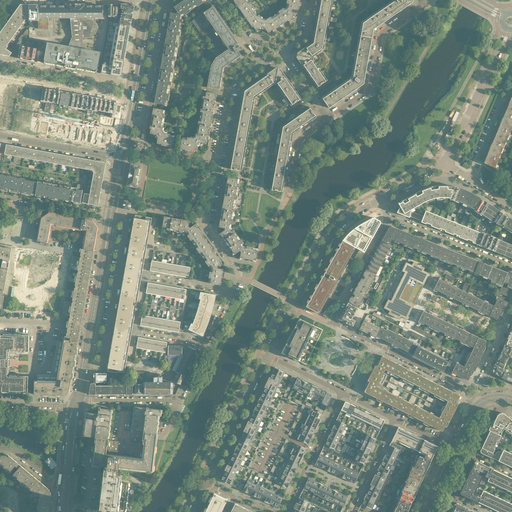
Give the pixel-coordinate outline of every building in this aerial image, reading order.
[(177,12),(177,13),(182,16),(184,15),(185,15),(190,12),(190,11),(193,8),(187,0),(184,0),(181,3),(180,1),(177,3),(178,5),(174,7),(177,12)] [(203,2),(205,0),(187,0),(193,8),(197,6),(198,6),(203,3),(203,2)] [(252,9),(253,8),(254,8),(250,2),(248,4),(245,0),(244,0),(237,6),(238,7),(238,8),(238,9),(239,9),(240,10),(238,11),(240,13),(241,12),(243,15),(243,16),(244,17),(245,17),(246,19),(256,12),(255,12),(254,13),(252,9)] [(299,3),(299,0),(286,0),(286,4),(289,4),(288,8),(292,10),(298,11),(298,9),(299,8),(299,7),(299,6),(301,6),(301,3),(299,3)] [(330,17),(332,2),(323,0),(319,0),(319,5),(321,5),(320,9),(318,9),(317,15),(330,17)] [(371,29),(374,27),(376,28),(411,4),(409,1),(410,0),(393,0),(366,19),(367,21),(363,23),(362,28),(360,28),(352,77),(322,98),(328,107),(333,103),(334,105),(356,89),(355,88),(359,85),(360,86),(363,84),(364,81),(362,81),(363,75),(365,76),(372,33),(371,33),(371,29)] [(21,5),(12,16),(21,23),(23,21),(24,22),(26,19),(26,17),(28,17),(28,19),(29,19),(29,5),(21,5)] [(96,34),(98,28),(95,22),(95,18),(102,18),(102,7),(85,6),(85,5),(66,5),(66,6),(39,6),(39,5),(29,5),(29,19),(29,22),(39,21),(39,30),(48,30),(48,19),(72,19),(74,37),(73,38),(72,38),(72,39),(71,39),(71,40),(72,40),(68,47),(48,43),(44,63),(64,66),(64,67),(76,69),(76,68),(96,72),(100,53),(83,49),(83,38),(91,38),(96,34)] [(237,43),(212,7),(192,21),(200,34),(208,28),(215,38),(212,40),(214,42),(214,41),(222,53),(215,57),(213,73),(203,71),(200,86),(219,90),(223,68),(241,55),(238,51),(240,49),(236,44),(237,43)] [(293,17),(295,16),(291,11),(292,10),(288,8),(285,10),(283,8),(278,12),(278,13),(275,15),(282,25),(283,24),(284,24),(285,23),(288,21),(289,22),(292,20),(291,19),(291,18),(292,19),(293,18),(293,17)] [(263,28),(264,20),(262,20),(259,15),(258,15),(256,12),(246,19),(247,20),(247,21),(247,22),(248,22),(250,25),(249,26),(251,29),(253,27),(256,31),(259,29),(260,28),(261,27),(263,28)] [(169,21),(168,25),(181,28),(182,20),(181,20),(182,16),(177,13),(176,14),(170,13),(170,18),(168,17),(167,21),(169,21)] [(282,25),(275,15),(271,18),(271,17),(265,21),(264,20),(263,28),(264,28),(265,29),(265,30),(266,30),(268,33),(272,30),(274,33),(276,31),(275,29),(278,27),(279,27),(280,27),(280,26),(282,25)] [(327,32),(329,22),(330,17),(317,15),(316,20),(318,20),(317,24),(316,24),(315,30),(327,32)] [(12,16),(4,27),(13,34),(15,32),(16,33),(21,26),(20,25),(21,23),(12,16)] [(104,61),(101,74),(120,77),(122,76),(131,26),(120,24),(113,63),(104,61)] [(165,30),(165,33),(167,33),(166,38),(176,40),(177,35),(179,36),(181,28),(168,25),(167,30),(165,30)] [(4,27),(0,33),(0,38),(7,43),(8,44),(13,37),(12,36),(13,34),(4,27)] [(7,43),(0,38),(0,54),(18,58),(20,46),(21,38),(29,35),(29,29),(27,29),(22,35),(18,40),(19,41),(12,50),(8,47),(6,45),(7,43)] [(324,50),(327,32),(315,30),(314,35),(315,35),(314,40),(313,39),(312,43),(324,50)] [(165,42),(163,42),(163,45),(164,46),(164,50),(176,52),(178,44),(175,44),(176,40),(166,38),(165,42)] [(317,55),(324,50),(312,43),(310,44),(311,46),(307,48),(306,47),(297,53),(297,55),(311,58),(312,56),(316,53),(317,55)] [(161,54),(160,58),(162,58),(161,63),(171,65),(172,60),(175,60),(176,52),(164,50),(163,55),(161,54)] [(318,68),(315,63),(314,64),(311,60),(311,58),(297,55),(296,58),(302,67),(304,66),(306,70),(305,70),(308,75),(318,68)] [(161,67),(159,67),(158,70),(160,71),(159,75),(172,77),(173,70),(171,69),(171,65),(161,63),(161,67)] [(275,83),(278,69),(275,68),(267,74),(267,75),(264,78),(263,77),(258,80),(265,90),(270,87),(269,86),(273,83),(275,83)] [(327,81),(321,72),(318,68),(308,75),(311,79),(312,78),(315,82),(314,83),(317,88),(327,81)] [(288,82),(285,79),(286,78),(280,69),(278,69),(275,83),(277,84),(280,88),(279,89),(282,93),(292,86),(289,81),(288,82)] [(157,79),(156,83),(158,83),(157,88),(167,90),(168,85),(170,85),(172,77),(159,75),(158,80),(157,79)] [(0,80),(0,126),(39,133),(42,114),(38,113),(43,88),(0,80)] [(265,90),(258,80),(254,83),(255,84),(251,87),(250,86),(243,90),(255,98),(265,90)] [(301,99),(298,94),(296,95),(294,91),(295,90),(292,86),(282,93),(291,106),(301,99)] [(52,90),(43,88),(41,100),(50,102),(52,90)] [(156,95),(154,95),(153,98),(155,98),(154,103),(166,105),(167,101),(168,101),(169,94),(166,94),(167,90),(157,88),(156,95)] [(252,111),(255,98),(243,90),(242,99),(243,99),(242,103),(241,103),(240,108),(252,111)] [(211,93),(206,92),(206,97),(203,96),(202,104),(214,106),(214,105),(215,104),(215,103),(215,102),(217,102),(217,99),(216,99),(216,98),(217,97),(216,96),(216,94),(213,93),(212,92),(211,93)] [(214,106),(202,104),(200,112),(203,113),(202,117),(212,119),(212,117),(213,117),(213,116),(213,115),(213,114),(215,115),(215,111),(213,111),(213,110),(214,110),(214,109),(214,108),(214,106)] [(316,117),(309,107),(296,116),(303,126),(308,123),(307,122),(311,119),(311,120),(316,117)] [(158,109),(153,108),(152,113),(151,113),(150,116),(152,116),(151,121),(164,123),(165,115),(162,115),(163,110),(158,109),(158,108),(158,109)] [(250,126),(251,116),(252,111),(240,108),(239,114),(241,114),(240,118),(238,118),(237,123),(250,126)] [(511,125),(511,117),(505,114),(502,121),(511,125)] [(303,126),(296,116),(281,126),(293,134),(295,132),(294,130),(298,128),(299,129),(303,126)] [(212,119),(202,117),(201,122),(198,121),(197,129),(210,131),(210,130),(211,129),(211,128),(210,128),(211,127),(212,127),(213,124),(211,124),(211,123),(212,123),(212,122),(212,121),(212,119)] [(41,124),(39,136),(109,148),(114,121),(102,119),(99,134),(43,124),(41,124)] [(148,125),(148,128),(151,129),(150,134),(153,134),(154,135),(156,135),(157,136),(163,132),(162,131),(164,123),(151,121),(150,125),(148,125)] [(510,133),(511,128),(511,125),(502,121),(499,128),(510,133)] [(247,141),(250,126),(237,123),(236,129),(238,129),(237,134),(236,133),(234,139),(247,141)] [(292,137),(293,134),(281,126),(278,144),(290,146),(291,141),(290,141),(290,136),(292,137)] [(507,140),(510,133),(499,128),(496,135),(507,140)] [(210,131),(197,129),(196,137),(195,138),(199,144),(200,143),(202,143),(202,144),(203,143),(206,144),(207,139),(210,140),(211,136),(209,136),(209,135),(210,135),(210,134),(209,133),(210,131)] [(163,132),(157,136),(158,138),(157,139),(157,140),(157,144),(161,145),(161,146),(164,146),(164,148),(167,149),(168,147),(169,148),(170,148),(170,147),(172,148),(173,144),(174,143),(173,143),(174,136),(170,135),(170,134),(164,133),(163,132)] [(504,147),(507,140),(496,135),(493,142),(504,147)] [(187,138),(182,137),(181,144),(180,145),(181,145),(180,149),(182,149),(183,150),(184,150),(185,150),(185,152),(188,152),(188,151),(196,152),(197,147),(198,147),(197,146),(197,145),(199,144),(195,138),(193,138),(187,137),(187,138)] [(244,156),(246,146),(247,141),(234,139),(234,144),(235,144),(234,149),(233,148),(232,154),(244,156)] [(141,151),(142,143),(135,141),(133,150),(133,151),(135,151),(135,150),(141,151)] [(502,154),(504,147),(493,142),(490,149),(502,154)] [(23,158),(25,151),(25,148),(6,144),(5,155),(23,158)] [(287,156),(288,152),(289,152),(290,146),(278,144),(275,160),(287,162),(288,156),(287,156)] [(42,161),(44,154),(44,151),(25,148),(25,151),(23,158),(42,161)] [(499,161),(502,154),(490,149),(487,156),(499,161)] [(61,165),(62,158),(63,155),(44,151),(44,154),(42,161),(61,165)] [(241,171),(244,156),(232,154),(231,159),(232,159),(232,164),(230,163),(229,169),(241,171)] [(80,168),(81,158),(63,155),(62,158),(61,165),(80,168)] [(496,168),(499,161),(487,156),(484,163),(492,166),(491,167),(493,167),(494,167),(496,168)] [(101,162),(81,158),(80,168),(92,170),(94,173),(91,185),(101,187),(103,181),(105,167),(102,167),(101,165),(101,162)] [(284,171),(285,167),(287,167),(287,162),(275,160),(272,175),(285,177),(286,171),(284,171)] [(137,188),(141,166),(131,164),(127,186),(137,188)] [(0,188),(9,190),(12,176),(0,174),(0,188)] [(282,186),(282,182),(284,182),(285,177),(272,175),(270,190),(282,192),(283,186),(282,186)] [(22,192),(24,180),(24,179),(12,176),(9,190),(22,192)] [(238,192),(239,184),(237,184),(238,179),(233,178),(232,177),(231,178),(228,177),(227,182),(225,182),(224,185),(226,185),(225,190),(238,192)] [(35,195),(38,182),(37,182),(24,180),(22,192),(35,195)] [(47,197),(49,183),(38,181),(37,182),(38,182),(35,195),(47,197)] [(69,201),(72,187),(49,183),(47,197),(69,201)] [(80,203),(84,185),(78,184),(77,188),(74,202),(80,203)] [(101,187),(91,185),(90,194),(84,193),(82,203),(98,206),(101,187)] [(442,198),(443,185),(438,186),(434,186),(430,187),(432,199),(434,198),(438,198),(442,198)] [(450,198),(454,188),(453,188),(454,187),(447,186),(443,185),(442,198),(447,198),(450,198)] [(432,199),(430,187),(426,188),(422,190),(415,194),(421,204),(426,201),(432,199)] [(454,202),(454,201),(459,188),(455,187),(454,188),(450,198),(449,200),(454,202)] [(467,205),(473,194),(464,190),(459,188),(454,201),(455,202),(456,200),(467,205)] [(237,200),(237,197),(238,192),(225,190),(225,194),(223,194),(222,197),(224,198),(223,202),(233,204),(234,199),(237,200)] [(421,204),(415,194),(398,203),(400,207),(397,213),(409,217),(409,216),(411,211),(411,210),(421,204)] [(471,208),(477,197),(473,194),(467,205),(471,208)] [(474,211),(475,210),(481,199),(477,197),(471,208),(473,209),(472,210),(474,211)] [(478,212),(485,201),(481,199),(475,210),(477,211),(476,213),(478,214),(478,212)] [(123,209),(130,210),(132,202),(124,201),(123,209)] [(482,215),(489,204),(485,201),(478,212),(480,214),(480,215),(481,216),(482,215)] [(234,217),(235,209),(232,208),(233,204),(223,202),(222,207),(221,206),(220,210),(222,210),(221,214),(234,217)] [(493,222),(500,212),(489,204),(482,215),(493,222)] [(423,216),(411,211),(409,216),(421,221),(423,216)] [(435,228),(439,216),(425,211),(423,216),(421,221),(421,222),(425,224),(426,223),(431,225),(431,226),(435,228)] [(98,228),(92,220),(89,219),(89,220),(85,219),(85,220),(82,219),(83,218),(78,217),(78,218),(71,216),(67,215),(66,217),(56,215),(56,214),(52,213),(49,212),(41,218),(40,221),(41,221),(40,225),(50,227),(51,226),(51,224),(56,225),(60,226),(60,227),(82,230),(82,229),(86,230),(86,233),(96,235),(97,231),(98,228)] [(498,225),(504,215),(500,212),(493,222),(498,225)] [(218,219),(218,222),(220,222),(219,227),(224,228),(225,229),(229,228),(230,224),(232,225),(234,217),(221,214),(220,219),(218,219)] [(133,325),(140,282),(142,275),(142,271),(152,218),(136,215),(135,216),(135,218),(134,218),(124,272),(114,327),(107,368),(108,368),(108,370),(108,371),(110,372),(117,373),(117,372),(124,373),(132,330),(133,325)] [(169,217),(164,216),(163,220),(163,221),(162,226),(167,227),(167,230),(175,231),(177,219),(172,218),(173,216),(169,215),(169,217)] [(503,227),(509,218),(504,215),(498,225),(502,228),(503,227)] [(449,233),(453,222),(439,216),(435,228),(439,229),(440,228),(445,230),(445,231),(449,233)] [(181,219),(177,219),(175,231),(182,233),(183,230),(187,231),(189,227),(189,221),(185,220),(185,218),(182,218),(181,219)] [(347,235),(342,240),(354,247),(359,250),(364,252),(380,223),(380,221),(374,218),(372,218),(359,225),(355,228),(349,232),(347,235)] [(507,231),(511,223),(511,219),(509,218),(503,227),(507,231)] [(463,239),(467,227),(453,222),(449,233),(453,235),(453,234),(459,236),(458,237),(463,239)] [(190,228),(189,227),(187,231),(189,234),(187,236),(191,241),(191,240),(194,244),(196,243),(204,237),(203,236),(203,235),(202,234),(199,231),(201,230),(199,227),(198,228),(197,228),(197,227),(197,226),(196,226),(195,224),(190,228)] [(51,230),(52,227),(51,226),(50,227),(40,225),(38,237),(37,241),(48,243),(49,235),(51,235),(52,231),(51,230)] [(388,244),(390,239),(395,228),(391,226),(389,227),(382,241),(388,244)] [(476,244),(481,233),(467,227),(463,239),(467,240),(467,239),(473,241),(472,242),(476,244)] [(238,236),(235,233),(233,230),(231,231),(229,228),(225,229),(225,230),(220,233),(221,235),(221,236),(222,237),(223,237),(221,238),(223,241),(225,240),(225,241),(225,242),(226,242),(227,244),(238,236)] [(395,241),(399,230),(395,228),(390,239),(395,241)] [(408,246),(412,235),(399,230),(395,241),(408,246)] [(95,247),(97,235),(96,235),(86,233),(85,232),(84,236),(83,236),(83,241),(84,241),(83,249),(94,251),(93,250),(94,247),(95,247)] [(481,246),(486,235),(485,235),(483,233),(483,232),(481,232),(481,233),(476,244),(481,246)] [(486,248),(490,236),(491,235),(490,236),(487,235),(488,234),(486,233),(485,235),(486,235),(481,246),(486,248)] [(422,251),(426,240),(412,235),(408,246),(422,251)] [(242,248),(240,245),(242,243),(238,236),(227,244),(228,245),(228,246),(229,247),(230,247),(230,248),(229,249),(230,251),(232,250),(232,251),(232,252),(233,253),(235,254),(239,251),(240,252),(242,248)] [(495,238),(490,236),(486,248),(490,250),(495,238)] [(196,243),(198,247),(196,248),(200,254),(202,252),(204,256),(203,257),(206,261),(215,254),(215,253),(215,252),(214,252),(212,249),(212,248),(211,247),(210,247),(210,246),(212,245),(210,243),(208,244),(206,241),(206,240),(206,239),(205,239),(204,237),(196,243)] [(495,251),(499,240),(495,238),(495,237),(495,238),(490,250),(495,251)] [(499,253),(504,242),(499,240),(500,239),(499,240),(495,251),(499,253)] [(337,278),(354,247),(342,240),(339,246),(339,247),(338,249),(325,271),(326,271),(325,272),(323,275),(324,275),(323,276),(310,298),(311,299),(310,301),(309,300),(306,306),(318,313),(335,282),(334,282),(337,277),(337,278)] [(435,257),(439,245),(426,240),(422,251),(435,257)] [(389,250),(391,245),(388,244),(382,241),(379,245),(389,250)] [(504,255),(508,244),(504,242),(499,253),(504,255)] [(389,250),(379,245),(377,249),(386,254),(389,250)] [(439,260),(444,247),(439,245),(435,257),(439,258),(439,260)] [(8,270),(12,248),(5,247),(5,248),(3,247),(0,246),(0,259),(1,259),(3,259),(1,268),(8,270)] [(257,256),(258,249),(253,248),(253,247),(247,246),(246,249),(242,248),(240,252),(241,252),(239,259),(251,261),(251,260),(252,260),(253,261),(254,260),(256,261),(256,257),(257,256)] [(447,262),(452,251),(445,248),(444,247),(439,260),(440,260),(441,261),(443,261),(443,260),(447,262)] [(83,249),(82,249),(80,256),(81,256),(81,258),(73,256),(71,263),(91,266),(92,260),(92,258),(93,258),(94,251),(83,249)] [(386,254),(377,249),(375,253),(384,258),(386,254)] [(413,256),(396,249),(395,252),(400,254),(413,259),(413,258),(413,256)] [(18,250),(15,268),(28,270),(26,285),(48,288),(51,268),(58,269),(58,266),(55,265),(57,253),(37,250),(37,252),(18,250)] [(360,261),(365,253),(364,252),(359,250),(354,258),(360,261)] [(452,264),(457,252),(452,251),(447,262),(452,264)] [(461,267),(465,256),(457,252),(452,264),(461,267)] [(384,258),(375,253),(372,257),(381,262),(382,262),(384,258)] [(215,254),(206,261),(205,261),(209,267),(211,265),(213,268),(217,267),(222,263),(221,262),(221,261),(220,260),(219,260),(219,259),(221,258),(219,256),(217,257),(215,254)] [(470,271),(474,259),(465,256),(461,267),(470,271)] [(381,262),(372,257),(370,261),(379,266),(381,262)] [(478,275),(483,263),(474,259),(470,271),(474,272),(474,273),(478,275)] [(379,266),(370,261),(368,265),(377,270),(379,266)] [(388,299),(383,308),(389,311),(388,314),(400,320),(401,317),(407,320),(409,315),(417,298),(420,292),(429,273),(423,271),(425,268),(413,262),(412,265),(406,262),(402,271),(404,272),(403,275),(392,298),(391,301),(388,299)] [(91,266),(71,263),(70,269),(78,271),(78,273),(77,273),(76,279),(88,281),(90,275),(89,275),(89,273),(90,273),(91,266)] [(487,278),(491,266),(483,263),(478,275),(487,278)] [(375,275),(377,270),(368,265),(366,270),(375,275)] [(491,280),(496,268),(491,266),(487,278),(491,280)] [(217,267),(213,268),(212,272),(210,272),(209,278),(209,283),(215,284),(216,285),(217,284),(220,285),(221,280),(223,281),(225,270),(217,268),(217,267)] [(502,286),(503,282),(507,272),(496,268),(491,280),(490,281),(502,286)] [(367,291),(372,281),(375,275),(366,270),(362,276),(363,276),(362,278),(361,278),(357,285),(367,291)] [(511,289),(511,274),(507,272),(503,282),(506,283),(506,284),(507,285),(506,287),(511,289)] [(369,303),(372,305),(385,281),(388,275),(386,274),(383,280),(382,279),(369,303)] [(88,281),(76,279),(75,286),(76,286),(75,288),(73,294),(86,296),(87,290),(86,290),(87,288),(88,281)] [(450,297),(454,287),(439,279),(434,289),(439,292),(438,293),(439,294),(440,294),(441,294),(442,293),(450,297)] [(510,298),(511,291),(511,289),(506,287),(507,285),(506,284),(506,283),(503,282),(502,286),(498,293),(510,298)] [(358,307),(367,291),(357,285),(353,294),(352,296),(351,296),(348,302),(358,307)] [(470,294),(468,294),(465,292),(466,290),(463,288),(462,290),(454,287),(450,297),(457,300),(457,301),(457,302),(459,303),(460,303),(460,302),(465,304),(470,294)] [(216,295),(200,292),(199,299),(200,299),(199,305),(213,309),(214,305),(214,302),(216,295)] [(86,296),(73,294),(72,301),(73,301),(73,303),(72,303),(71,309),(83,311),(84,305),(84,303),(85,303),(86,296)] [(481,312),(486,302),(470,294),(465,304),(470,307),(470,308),(470,309),(472,310),(473,309),(473,308),(481,312)] [(504,311),(508,302),(498,297),(498,298),(494,306),(486,302),(481,312),(486,315),(489,316),(496,320),(497,319),(502,310),(504,311)] [(82,318),(83,311),(71,309),(72,303),(65,302),(62,315),(62,316),(62,317),(63,317),(64,318),(69,319),(68,324),(81,327),(81,322),(82,320),(81,320),(81,318),(82,318)] [(358,308),(348,303),(346,307),(356,312),(358,308)] [(211,316),(213,309),(199,305),(197,312),(195,318),(208,323),(211,316)] [(328,319),(333,310),(327,307),(322,316),(328,319)] [(356,312),(346,307),(344,310),(354,316),(356,312)] [(354,316),(344,310),(342,314),(348,317),(352,319),(354,316)] [(434,328),(439,318),(431,315),(432,314),(432,313),(430,312),(429,312),(428,313),(423,311),(418,321),(434,328)] [(374,312),(372,315),(384,321),(385,319),(374,312)] [(346,323),(348,317),(342,314),(339,319),(339,320),(346,323)] [(355,321),(352,319),(348,317),(346,323),(352,326),(355,321)] [(206,329),(208,323),(195,318),(193,324),(191,323),(188,330),(203,336),(206,329)] [(450,336),(455,326),(450,324),(450,323),(450,322),(448,321),(447,321),(447,322),(439,318),(434,328),(450,336)] [(306,365),(323,330),(299,319),(296,324),(293,330),(294,330),(293,332),(294,333),(293,335),(292,334),(291,336),(290,335),(290,336),(287,341),(284,347),(281,352),(281,353),(306,365)] [(376,336),(380,328),(364,320),(359,330),(367,334),(368,334),(370,335),(369,335),(375,338),(376,336)] [(81,327),(68,324),(68,327),(67,330),(61,329),(60,330),(59,331),(58,338),(64,340),(64,342),(63,342),(65,343),(65,342),(77,344),(77,342),(78,342),(79,335),(78,335),(79,333),(79,332),(80,329),(81,327)] [(466,344),(470,334),(463,330),(463,329),(463,328),(461,327),(460,327),(460,328),(455,326),(450,336),(466,344)] [(395,345),(400,335),(386,329),(386,330),(381,327),(380,328),(376,336),(384,340),(384,341),(384,342),(386,343),(387,343),(387,342),(395,345)] [(0,391),(3,392),(3,393),(5,393),(5,392),(6,392),(6,393),(9,393),(9,392),(10,392),(10,393),(12,393),(12,392),(14,392),(14,393),(16,393),(16,392),(17,392),(17,393),(19,393),(19,392),(21,392),(21,393),(23,393),(23,392),(28,393),(28,376),(23,376),(23,375),(21,375),(21,376),(20,376),(20,375),(18,375),(18,376),(16,376),(16,375),(14,375),(14,376),(13,376),(13,375),(10,375),(10,376),(9,376),(8,374),(8,373),(9,373),(9,371),(8,371),(8,370),(9,370),(9,367),(8,367),(8,366),(8,360),(8,359),(9,359),(9,356),(8,356),(8,355),(10,355),(10,353),(9,353),(9,352),(10,351),(11,351),(11,352),(13,352),(13,351),(14,351),(14,352),(16,352),(16,351),(18,351),(18,352),(20,352),(20,351),(21,351),(21,352),(24,353),(24,352),(25,352),(28,352),(29,335),(25,335),(21,335),(21,334),(19,334),(19,335),(17,335),(17,334),(15,334),(15,335),(14,335),(14,333),(12,333),(12,334),(10,334),(10,333),(8,333),(8,334),(7,334),(7,333),(4,333),(4,334),(0,333),(0,391)] [(482,352),(484,347),(486,342),(486,341),(476,336),(470,334),(466,344),(473,347),(469,357),(479,362),(483,352),(482,352)] [(417,346),(415,345),(412,343),(413,342),(400,335),(395,345),(402,349),(402,350),(402,351),(404,352),(405,352),(405,351),(413,355),(417,346)] [(63,342),(64,342),(58,341),(52,375),(37,375),(37,381),(34,380),(34,395),(62,395),(64,395),(65,395),(67,393),(68,393),(68,392),(69,391),(69,389),(77,344),(65,342),(65,343),(63,342)] [(505,363),(511,350),(511,347),(504,343),(501,353),(498,359),(505,363)] [(184,376),(196,350),(189,346),(168,346),(168,354),(179,355),(177,358),(173,367),(172,370),(178,373),(184,376)] [(448,362),(417,346),(413,355),(412,356),(443,372),(447,365),(449,366),(451,361),(449,360),(448,362)] [(168,361),(168,365),(170,366),(174,356),(177,358),(179,355),(168,354),(168,356),(168,361)] [(387,371),(392,361),(390,360),(383,356),(382,356),(377,366),(385,370),(387,371)] [(474,371),(478,363),(479,362),(469,357),(464,367),(456,363),(451,373),(467,380),(468,380),(472,370),(474,371)] [(503,369),(506,364),(505,363),(498,359),(495,364),(503,369)] [(400,378),(405,368),(392,361),(387,371),(400,378)] [(501,374),(503,369),(495,364),(492,370),(493,371),(500,376),(501,374)] [(383,373),(385,370),(377,366),(375,365),(371,373),(384,379),(386,375),(386,374),(383,373)] [(408,382),(413,372),(408,369),(409,368),(409,367),(407,366),(406,367),(405,368),(400,378),(408,382)] [(282,378),(285,372),(274,367),(272,373),(282,378)] [(511,381),(511,374),(511,375),(504,371),(502,377),(511,381)] [(429,380),(421,376),(422,375),(422,374),(420,373),(419,373),(418,374),(413,372),(408,382),(424,390),(429,380)] [(106,373),(94,373),(94,382),(106,383),(106,380),(108,380),(108,374),(106,374),(106,373)] [(184,376),(178,373),(174,381),(180,384),(184,376)] [(282,378),(272,373),(269,377),(280,383),(282,378)] [(374,397),(379,387),(377,386),(378,383),(381,384),(382,384),(384,379),(371,373),(367,381),(369,382),(364,391),(364,392),(374,397)] [(145,382),(143,382),(143,388),(145,388),(145,389),(143,389),(143,394),(145,394),(154,394),(162,395),(162,394),(170,395),(170,394),(173,394),(173,389),(170,389),(171,388),(173,388),(173,384),(172,383),(171,383),(171,382),(162,382),(162,377),(162,376),(161,376),(161,377),(160,377),(160,375),(156,375),(156,377),(154,377),(154,382),(145,382)] [(280,383),(269,377),(267,382),(277,387),(280,383)] [(398,382),(393,379),(393,378),(391,377),(389,380),(390,381),(397,385),(398,383),(398,382)] [(297,390),(302,380),(297,378),(292,388),(297,390)] [(303,393),(307,383),(302,380),(297,390),(297,392),(302,394),(303,393)] [(435,395),(440,385),(440,384),(440,383),(438,382),(437,382),(437,383),(429,380),(424,390),(435,395)] [(275,392),(277,387),(267,382),(265,387),(275,392)] [(95,384),(91,383),(89,393),(90,395),(96,395),(99,395),(102,395),(106,395),(106,386),(95,386),(95,384)] [(132,395),(132,383),(128,384),(128,386),(116,386),(116,394),(120,394),(120,395),(123,395),(123,394),(126,394),(126,395),(132,395)] [(307,395),(312,385),(307,383),(303,393),(307,395)] [(312,398),(317,388),(312,385),(307,395),(307,396),(312,399),(312,398)] [(445,400),(450,390),(440,385),(435,395),(445,400)] [(116,394),(116,386),(106,386),(106,395),(109,394),(109,395),(112,395),(112,394),(116,394)] [(276,392),(275,392),(265,387),(262,392),(273,397),(274,397),(276,392)] [(400,398),(399,397),(379,387),(374,397),(395,408),(400,398)] [(317,400),(322,390),(317,388),(312,398),(317,400)] [(322,402),(326,392),(322,390),(317,400),(322,402)] [(455,405),(458,401),(460,396),(460,395),(452,391),(447,401),(443,409),(453,415),(457,406),(455,405)] [(271,401),(273,397),(262,392),(260,397),(271,401)] [(327,406),(332,395),(326,392),(322,402),(321,403),(327,406)] [(272,402),(271,401),(260,397),(258,402),(267,406),(269,407),(272,402)] [(411,416),(416,406),(400,398),(395,408),(411,416)] [(346,413),(350,404),(345,401),(341,410),(346,413)] [(433,406),(433,405),(425,401),(424,405),(430,408),(429,409),(431,410),(433,406)] [(265,411),(267,406),(258,402),(255,406),(265,411)] [(351,415),(355,406),(350,404),(346,413),(351,415)] [(267,412),(265,411),(255,406),(253,411),(263,416),(264,417),(267,412)] [(356,417),(360,408),(355,406),(351,415),(356,417)] [(437,416),(433,414),(416,406),(411,416),(432,426),(437,416)] [(159,409),(144,408),(137,407),(135,407),(133,430),(147,431),(157,433),(158,433),(158,432),(156,432),(157,430),(158,430),(159,426),(157,426),(157,424),(159,424),(159,421),(158,421),(158,419),(159,419),(160,416),(162,416),(160,415),(160,413),(162,413),(162,410),(159,409)] [(98,414),(93,413),(89,413),(87,412),(84,436),(97,437),(108,438),(111,409),(109,409),(100,408),(100,409),(99,414),(98,414)] [(361,420),(365,411),(360,408),(356,417),(361,420)] [(320,419),(322,415),(317,412),(312,409),(309,414),(320,419)] [(449,422),(453,415),(443,409),(439,418),(439,417),(434,427),(441,431),(442,431),(447,422),(449,422)] [(261,421),(263,416),(253,411),(251,416),(261,421)] [(365,422),(370,413),(365,411),(361,420),(365,422)] [(370,424),(374,415),(370,413),(365,422),(370,424)] [(508,417),(504,414),(503,413),(502,413),(501,413),(500,413),(499,413),(498,414),(497,414),(497,415),(496,415),(494,421),(493,420),(488,430),(489,430),(501,436),(503,432),(502,431),(503,429),(504,429),(506,430),(505,431),(511,436),(511,418),(509,416),(508,417)] [(318,424),(320,419),(309,414),(307,419),(318,424)] [(375,427),(379,418),(374,415),(370,424),(375,427)] [(261,421),(251,416),(248,421),(259,426),(261,421)] [(384,420),(379,418),(375,427),(379,428),(378,429),(379,429),(380,429),(384,420)] [(315,429),(318,424),(307,419),(304,424),(315,429)] [(336,420),(334,425),(343,430),(346,425),(336,420)] [(260,426),(259,426),(248,421),(246,426),(256,431),(257,432),(260,426)] [(313,434),(315,429),(304,424),(302,429),(313,434)] [(341,435),(343,430),(334,425),(331,430),(341,435)] [(254,436),(256,431),(246,426),(244,431),(254,436)] [(416,455),(418,455),(430,461),(436,448),(437,446),(435,445),(398,427),(396,432),(394,436),(391,442),(413,453),(416,455)] [(311,439),(313,434),(302,429),(300,434),(311,439)] [(342,435),(341,435),(331,430),(329,435),(340,440),(342,435)] [(508,439),(501,436),(489,430),(485,439),(497,444),(498,440),(506,444),(508,439)] [(125,508),(125,505),(126,501),(126,498),(127,494),(127,491),(128,487),(127,484),(128,483),(123,483),(120,482),(121,475),(117,474),(118,470),(118,467),(146,470),(152,471),(155,440),(156,440),(156,437),(157,433),(147,431),(146,436),(146,439),(143,460),(119,457),(120,450),(119,450),(119,448),(120,448),(120,446),(114,446),(114,441),(107,440),(108,438),(97,437),(93,465),(103,466),(103,473),(102,473),(103,473),(104,473),(100,509),(108,510),(107,511),(116,511),(119,511),(123,511),(124,511),(125,508)] [(255,436),(254,436),(244,431),(241,436),(251,440),(253,441),(255,436)] [(362,438),(364,439),(373,444),(376,439),(364,433),(362,438)] [(308,444),(311,439),(300,434),(297,439),(308,444)] [(340,440),(329,435),(327,440),(338,445),(340,440)] [(248,445),(251,440),(241,436),(239,440),(248,445)] [(371,449),(373,444),(364,439),(362,444),(371,449)] [(492,454),(497,444),(485,439),(480,451),(480,452),(493,459),(495,455),(492,454)] [(247,450),(250,445),(248,445),(239,440),(237,446),(247,450)] [(339,445),(338,445),(327,440),(324,445),(329,447),(336,450),(339,445)] [(303,454),(306,449),(295,443),(293,448),(303,454)] [(368,454),(371,449),(362,444),(359,443),(357,448),(368,454)] [(245,455),(247,450),(237,446),(234,450),(245,455)] [(396,456),(398,451),(394,449),(388,446),(386,451),(396,456)] [(301,458),(303,454),(293,448),(290,453),(301,458)] [(366,458),(368,454),(357,448),(355,453),(366,458)] [(499,461),(504,450),(502,449),(501,452),(499,451),(496,452),(495,455),(493,459),(499,461)] [(242,460),(245,455),(234,450),(232,455),(242,460)] [(511,467),(511,464),(511,454),(504,450),(499,461),(511,467)] [(393,461),(396,456),(386,451),(384,456),(393,461)] [(299,464),(301,458),(290,453),(289,453),(287,458),(288,459),(299,464)] [(366,458),(355,453),(352,458),(364,464),(366,458)] [(320,467),(325,456),(320,454),(315,465),(320,467)] [(6,455),(0,455),(0,464),(1,464),(4,466),(3,467),(6,469),(6,468),(10,471),(9,472),(10,473),(15,466),(18,463),(11,457),(9,455),(8,457),(6,455)] [(240,465),(242,460),(232,455),(230,460),(240,465)] [(430,461),(418,455),(416,458),(415,458),(413,461),(428,466),(430,461)] [(325,469),(330,458),(325,456),(320,467),(325,469)] [(391,466),(393,461),(384,456),(381,461),(391,466)] [(53,460),(51,458),(49,459),(47,460),(46,461),(48,464),(49,466),(51,469),(53,467),(53,468),(55,466),(56,465),(54,462),(53,460)] [(330,472),(335,461),(330,458),(325,469),(330,472)] [(297,468),(299,464),(288,459),(286,463),(297,468)] [(241,465),(240,465),(230,460),(227,465),(237,470),(239,471),(241,465)] [(491,468),(489,467),(479,462),(478,462),(478,461),(477,461),(477,460),(476,460),(475,460),(474,461),(474,462),(474,463),(472,467),(489,474),(490,475),(493,470),(493,469),(491,468)] [(335,474),(340,463),(335,461),(330,472),(335,474)] [(389,471),(391,466),(381,461),(379,466),(389,471)] [(428,466),(413,461),(412,465),(416,467),(417,467),(426,470),(428,466)] [(294,473),(297,468),(286,463),(285,462),(282,467),(294,473)] [(339,476),(345,465),(340,463),(335,474),(339,476)] [(33,476),(27,471),(19,464),(17,467),(13,472),(15,473),(12,475),(13,476),(14,474),(18,477),(17,479),(22,483),(23,482),(26,485),(33,476)] [(234,474),(237,470),(227,465),(225,470),(234,474)] [(344,479),(350,468),(345,465),(339,476),(344,479)] [(426,470),(417,467),(416,467),(412,465),(410,470),(424,475),(426,470)] [(386,476),(389,471),(379,466),(377,471),(386,476)] [(292,478),(294,473),(282,467),(280,472),(292,478)] [(489,474),(472,467),(471,469),(470,469),(469,471),(470,471),(486,479),(489,474)] [(349,481),(354,470),(350,468),(344,479),(349,481)] [(233,480),(236,475),(234,474),(225,470),(223,475),(233,480)] [(359,473),(354,470),(349,481),(354,483),(359,473)] [(424,475),(410,470),(407,475),(421,481),(424,475)] [(499,486),(505,475),(493,470),(490,475),(488,481),(499,486)] [(384,480),(386,476),(377,471),(374,476),(384,480)] [(486,479),(470,471),(469,471),(468,475),(467,477),(484,485),(486,479)] [(289,483),(292,478),(280,472),(278,477),(289,483)] [(231,485),(233,480),(223,475),(220,480),(231,485)] [(421,481),(407,475),(405,480),(419,486),(421,481)] [(511,492),(511,488),(511,478),(505,475),(499,486),(511,492)] [(48,489),(40,482),(33,476),(26,485),(30,488),(29,489),(35,494),(35,493),(40,496),(40,497),(51,493),(50,492),(50,491),(49,491),(48,489)] [(382,485),(384,480),(374,476),(372,481),(382,485)] [(287,488),(289,483),(278,477),(275,482),(282,486),(287,488)] [(485,485),(484,485),(467,477),(466,479),(465,479),(464,482),(465,482),(483,490),(485,485)] [(309,490),(313,480),(308,478),(304,488),(309,490)] [(314,493),(318,483),(313,480),(309,490),(314,493)] [(419,486),(405,480),(403,486),(417,491),(419,486)] [(247,493),(252,483),(247,481),(243,491),(247,493)] [(379,490),(382,485),(372,481),(370,486),(379,490)] [(483,490),(465,482),(464,482),(463,485),(462,487),(474,492),(478,494),(481,495),(483,490)] [(251,495),(256,485),(252,483),(247,493),(251,495)] [(318,496),(323,485),(318,483),(314,493),(313,494),(318,496)] [(256,497),(261,486),(256,484),(256,485),(251,495),(256,497)] [(323,498),(328,487),(323,485),(318,496),(323,498)] [(260,499),(265,488),(261,486),(256,497),(260,499)] [(377,495),(379,490),(370,486),(367,490),(377,495)] [(414,496),(417,491),(403,486),(401,491),(402,491),(406,492),(405,493),(414,496)] [(328,501),(333,490),(328,487),(323,498),(328,501)] [(477,495),(473,493),(474,492),(462,487),(460,492),(461,494),(478,502),(481,495),(478,494),(477,495)] [(264,501),(269,490),(265,488),(260,499),(264,501)] [(269,503),(274,493),(275,491),(270,489),(269,490),(264,501),(269,503)] [(333,503),(338,492),(333,490),(328,501),(333,503)] [(375,500),(377,495),(367,490),(365,495),(375,500)] [(489,507),(495,496),(483,490),(481,495),(478,502),(489,507)] [(414,496),(405,493),(406,492),(402,491),(400,495),(412,500),(414,496)] [(338,504),(343,494),(338,492),(333,503),(337,505),(338,504)] [(51,493),(40,497),(40,498),(40,501),(38,501),(38,504),(39,504),(38,509),(49,511),(51,500),(51,498),(51,496),(51,495),(51,494),(51,493)] [(219,511),(226,499),(214,493),(204,511),(219,511)] [(273,505),(278,495),(274,493),(269,503),(273,505)] [(278,508),(283,497),(278,494),(278,495),(273,505),(278,508)] [(348,497),(343,494),(338,504),(343,507),(348,497)] [(372,505),(375,500),(365,495),(363,500),(372,505)] [(412,500),(400,495),(398,499),(411,504),(412,500)] [(499,511),(500,511),(506,501),(495,496),(489,507),(499,511)] [(310,503),(299,498),(296,503),(307,508),(310,503)] [(411,504),(398,499),(395,498),(393,502),(409,508),(411,504)] [(370,510),(372,505),(363,500),(360,505),(370,510)] [(511,511),(511,504),(506,501),(500,511),(511,511)] [(407,511),(409,508),(393,502),(392,506),(394,507),(394,508),(395,508),(405,511),(407,511)] [(306,511),(308,509),(307,508),(296,503),(294,508),(302,511),(306,511)] [(458,511),(461,511),(464,506),(456,503),(454,504),(452,509),(458,511)]
